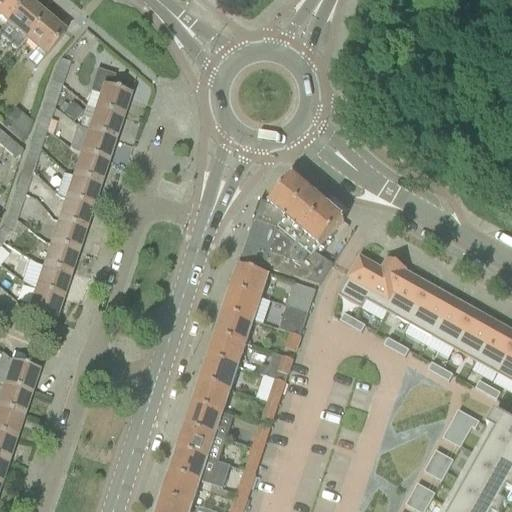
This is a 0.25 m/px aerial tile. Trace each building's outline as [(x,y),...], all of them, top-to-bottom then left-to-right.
[(0,0),(0,20),(5,25),(25,2),(21,0),(0,0)] [(0,38),(15,52),(24,41),(44,19),(25,2),(5,25),(0,31),(0,38)] [(44,19),(24,41),(35,50),(26,61),(35,68),(63,35),(44,19)] [(57,67),(53,80),(62,83),(68,65),(60,63),(57,67)] [(100,97),(95,112),(122,121),(129,98),(109,91),(114,78),(97,73),(90,94),(100,97)] [(51,85),(45,104),(54,107),(60,88),(51,85)] [(63,105),(58,111),(62,115),(69,121),(78,112),(71,106),(68,110),(63,105)] [(85,109),(78,131),(88,135),(114,143),(122,121),(95,112),(93,111),(85,109)] [(14,111),(1,127),(20,143),(26,137),(30,125),(14,111)] [(41,114),(35,131),(45,134),(51,117),(41,114)] [(76,129),(68,151),(69,151),(69,152),(72,154),(80,157),(106,166),(114,143),(88,135),(78,131),(76,129)] [(35,131),(31,144),(41,148),(45,134),(35,131)] [(0,134),(0,148),(2,150),(9,142),(0,134)] [(9,142),(2,150),(15,161),(22,153),(9,142)] [(27,155),(22,172),(31,175),(37,158),(27,155)] [(80,157),(73,179),(99,188),(106,166),(80,157)] [(22,172),(15,190),(25,193),(31,175),(22,172)] [(259,203),(252,222),(249,234),(244,247),(240,260),(239,263),(240,263),(271,273),(276,257),(268,254),(277,231),(304,199),(301,196),(304,187),(294,178),(292,181),(290,179),(289,180),(290,181),(287,185),(285,183),(277,192),(279,194),(269,206),(259,203)] [(73,179),(65,202),(91,211),(99,188),(73,179)] [(271,273),(288,278),(293,262),(286,260),(294,245),(320,213),(317,210),(321,201),(311,192),(309,195),(308,194),(307,194),(306,195),(307,196),(304,199),(277,231),(268,254),(276,257),(271,273)] [(12,200),(6,219),(15,223),(16,222),(22,203),(12,200)] [(65,202),(58,224),(84,233),(91,211),(65,202)] [(318,288),(330,270),(314,256),(341,224),(342,225),(343,224),(341,221),(339,223),(340,224),(337,227),(334,224),(338,215),(327,206),(325,209),(325,208),(324,208),(323,209),(323,210),(320,213),(294,245),(286,260),(293,262),(288,278),(318,288)] [(2,230),(0,232),(0,238),(5,243),(11,235),(15,223),(6,219),(2,230)] [(58,224),(50,247),(76,256),(84,233),(58,224)] [(50,247),(43,269),(69,278),(76,256),(50,247)] [(358,260),(337,298),(361,312),(365,304),(363,303),(380,273),(358,260)] [(380,273),(363,303),(365,304),(385,315),(407,277),(403,275),(405,272),(386,262),(380,273)] [(237,268),(229,291),(260,301),(267,278),(237,268)] [(43,269),(35,292),(61,300),(69,278),(43,269)] [(407,277),(385,315),(407,328),(429,289),(410,279),(407,277)] [(294,287),(286,310),(307,317),(315,294),(294,287)] [(409,328),(404,337),(425,348),(429,340),(451,301),(429,289),(407,328),(409,328)] [(229,291),(221,315),(252,325),(260,301),(229,291)] [(61,300),(35,292),(27,316),(53,324),(61,300)] [(451,301),(429,340),(451,352),(473,314),(451,301)] [(307,317),(286,310),(278,331),(299,339),(307,317)] [(473,314),(451,352),(473,364),(495,326),(473,314)] [(221,315),(214,336),(245,346),(252,325),(221,315)] [(343,317),(339,324),(349,330),(353,323),(343,317)] [(353,323),(349,330),(360,336),(364,329),(353,323)] [(511,335),(495,326),(473,364),(495,377),(511,346),(511,335)] [(214,336),(207,359),(237,369),(245,346),(214,336)] [(284,351),(295,355),(300,341),(289,337),(284,351)] [(387,342),(383,349),(393,355),(397,348),(387,342)] [(511,346),(495,377),(511,386),(511,346)] [(397,348),(393,355),(404,361),(408,354),(397,348)] [(0,359),(0,387),(3,389),(29,396),(37,374),(10,365),(1,356),(0,359)] [(260,368),(257,377),(274,383),(284,386),(291,363),(272,357),(268,371),(260,368)] [(207,359),(199,382),(229,392),(237,369),(207,359)] [(431,367),(427,373),(437,379),(441,372),(431,367)] [(441,372),(437,379),(448,385),(452,378),(441,372)] [(199,382),(191,405),(221,416),(229,392),(199,382)] [(274,383),(269,397),(280,400),(285,386),(284,386),(274,383)] [(478,385),(474,392),(485,398),(489,391),(478,385)] [(3,389),(0,397),(0,411),(22,419),(29,396),(3,389)] [(489,391),(485,398),(495,404),(499,397),(489,391)] [(191,405),(183,429),(214,439),(221,416),(191,405)] [(261,420),(261,421),(272,425),(277,409),(266,405),(261,420)] [(0,411),(0,436),(14,442),(22,419),(0,411)] [(457,414),(453,421),(464,427),(468,420),(457,414)] [(503,511),(505,508),(500,505),(506,493),(511,497),(511,496),(511,425),(494,416),(486,430),(495,435),(451,511),(503,511)] [(468,420),(464,427),(474,433),(478,426),(468,420)] [(453,421),(449,428),(460,434),(464,427),(453,421)] [(460,434),(458,437),(465,441),(468,436),(471,438),(474,433),(464,427),(460,434)] [(258,428),(252,446),(264,450),(270,432),(258,428)] [(449,428),(445,435),(456,441),(458,437),(460,434),(449,428)] [(183,429),(175,452),(206,462),(214,439),(183,429)] [(445,435),(441,442),(452,448),(456,441),(445,435)] [(0,436),(0,462),(7,464),(14,442),(0,436)] [(456,441),(452,448),(459,452),(464,442),(465,441),(458,437),(456,441)] [(175,452),(168,474),(198,485),(211,489),(219,466),(206,462),(175,452)] [(250,452),(245,469),(256,472),(262,455),(250,452)] [(435,454),(431,461),(441,467),(445,460),(443,459),(435,454)] [(441,467),(439,471),(446,475),(452,464),(445,460),(441,467)] [(431,461),(427,468),(437,474),(439,471),(441,467),(431,461)] [(427,468),(423,475),(433,481),(437,474),(427,468)] [(437,474),(433,481),(441,485),(446,475),(439,471),(437,474)] [(168,474),(160,497),(191,508),(198,485),(168,474)] [(243,474),(237,492),(249,495),(254,478),(243,474)] [(416,487),(412,495),(423,500),(426,493),(416,487)] [(423,500),(421,504),(428,508),(434,498),(426,493),(423,500)] [(412,495),(408,502),(419,507),(421,504),(423,500),(412,495)] [(160,497),(155,511),(189,511),(191,508),(160,497)] [(235,497),(230,511),(243,511),(247,501),(235,497)] [(408,502),(405,509),(410,511),(415,511),(419,507),(408,502)]
